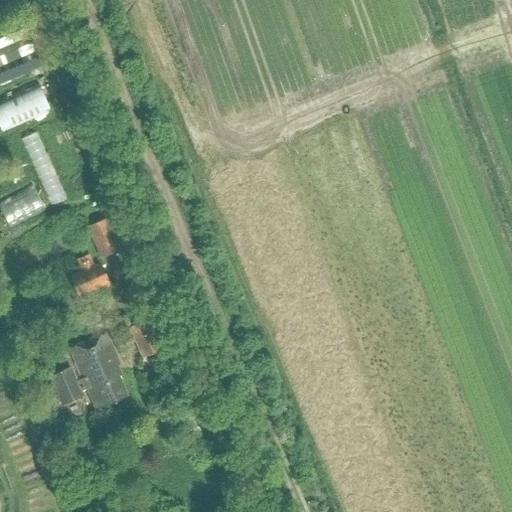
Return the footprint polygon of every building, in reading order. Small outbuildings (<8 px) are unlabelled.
[(0,30),(0,52),(11,78),(35,69),(43,65),(24,20),(0,30)] [(84,226),(95,251),(99,258),(120,249),(105,216),(84,226)] [(108,282),(98,261),(94,263),(89,254),(89,253),(76,259),(80,269),(68,275),(77,297),(108,282)] [(130,326),(127,327),(134,342),(141,358),(162,349),(149,317),(130,326)] [(80,393),(87,390),(95,408),(127,394),(115,366),(120,364),(107,332),(87,340),(85,335),(78,338),(80,343),(68,348),(81,378),(75,381),(68,366),(49,375),(62,404),(81,395),(80,393)] [(177,404),(197,449),(205,446),(186,400),(177,404)]
